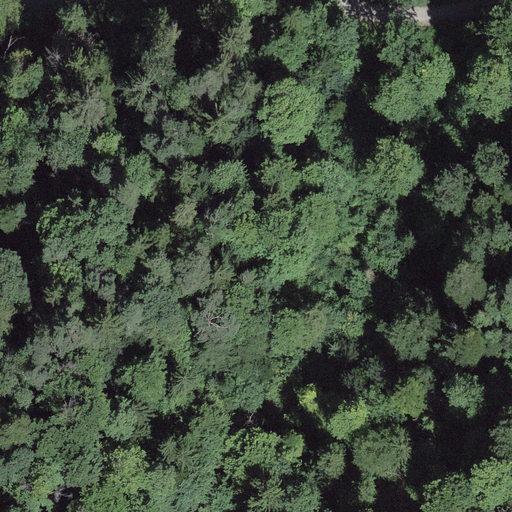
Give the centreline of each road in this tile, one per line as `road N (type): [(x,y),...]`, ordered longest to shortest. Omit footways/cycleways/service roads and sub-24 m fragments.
road 1 (track): [(369,12),(353,189),(323,281)]
road 2 (track): [(321,0),(410,17),(497,0)]
